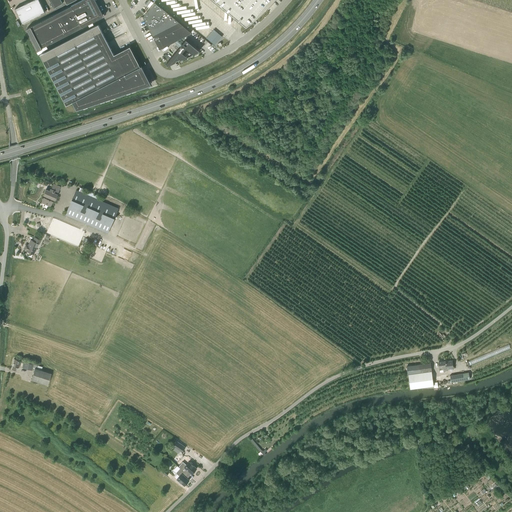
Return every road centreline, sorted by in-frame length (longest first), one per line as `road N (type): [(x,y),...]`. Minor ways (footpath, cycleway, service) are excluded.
road 1 (unclassified): [(167,511),(242,437),(315,388),(372,363),(465,343),(511,307)]
road 2 (primary): [(0,156),(241,71),(318,0)]
road 3 (unclassified): [(289,0),(240,45),(180,73),(155,64),(122,0)]
